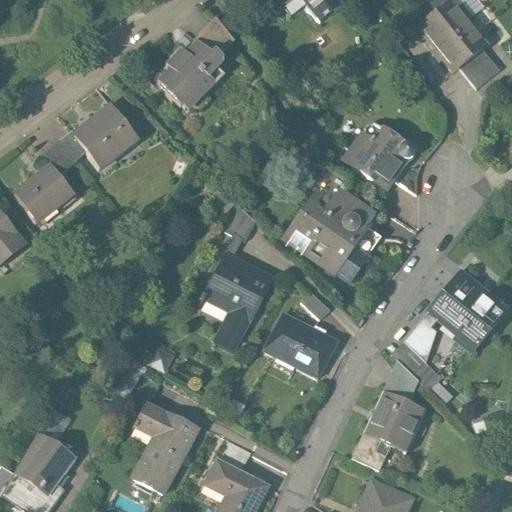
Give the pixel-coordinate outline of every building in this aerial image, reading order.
[(266,0),(264,2),(281,25),(302,9),(324,36),(346,18),(332,0),(266,0)] [(424,26),(418,31),(434,52),(433,53),(440,63),(442,62),(452,74),(458,70),(480,52),(485,49),(465,24),(471,20),(456,1),(442,12),(424,26)] [(435,2),(416,16),(424,26),(442,12),(435,2)] [(234,48),(214,25),(197,41),(217,63),(234,48)] [(199,53),(187,63),(180,55),(165,69),(170,74),(157,86),(167,96),(165,98),(180,114),(182,112),(183,114),(204,95),(206,97),(222,82),(210,70),(217,63),(197,41),(192,46),(199,53)] [(480,52),(458,70),(466,80),(488,63),(480,52)] [(488,63),(466,80),(475,91),(497,74),(488,63)] [(109,110),(94,122),(95,124),(73,141),(72,142),(84,157),(97,175),(136,145),(109,110)] [(401,146),(373,126),(367,127),(363,132),(364,138),(369,141),(351,167),(384,190),(403,161),(407,162),(410,160),(412,158),(414,155),(414,151),(413,148),(410,146),(407,144),(404,144),(401,146)] [(73,141),(69,136),(57,145),(73,165),(84,157),(72,142),(73,141)] [(73,165),(57,145),(39,160),(48,171),(49,170),(57,181),(74,168),(73,165)] [(216,147),(205,158),(213,166),(225,156),(216,147)] [(235,166),(225,156),(213,166),(224,177),(235,166)] [(48,171),(13,198),(35,227),(71,199),(57,181),(49,170),(48,171)] [(373,217),(336,191),(329,201),(320,195),(298,225),(312,236),(311,238),(314,239),(302,255),(331,276),(332,274),(347,284),(380,238),(366,228),(373,217)] [(0,221),(0,256),(5,263),(22,250),(0,221)] [(257,273),(229,258),(239,240),(234,237),(224,255),(222,254),(199,296),(197,296),(191,307),(195,309),(201,299),(227,314),(210,345),(230,356),(249,321),(250,322),(269,287),(254,279),(257,273)] [(481,300),(455,279),(433,307),(459,328),(459,329),(463,332),(454,343),(471,356),(505,313),(484,296),(481,300)] [(312,293),(302,300),(316,321),(327,313),(312,293)] [(336,345),(281,316),(261,353),(316,382),(336,345)] [(440,383),(408,349),(393,363),(426,396),(440,383)] [(153,401),(169,406),(175,391),(159,385),(153,401)] [(408,402),(385,391),(358,450),(369,455),(374,443),(403,457),(423,414),(406,406),(408,402)] [(198,430),(147,403),(135,424),(155,435),(131,480),(162,497),(198,430)] [(73,466),(39,441),(42,437),(36,434),(12,478),(0,497),(0,498),(20,511),(47,511),(60,495),(53,492),(73,466)] [(255,511),(266,491),(215,465),(206,483),(227,495),(218,511),(255,511)] [(0,497),(12,478),(0,471),(0,497)] [(405,511),(409,504),(370,486),(358,511),(405,511)]
